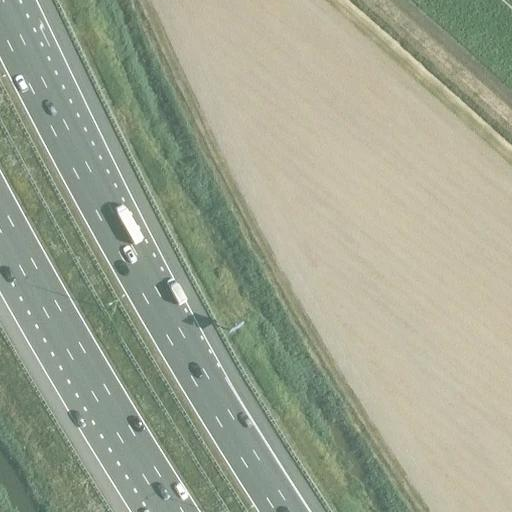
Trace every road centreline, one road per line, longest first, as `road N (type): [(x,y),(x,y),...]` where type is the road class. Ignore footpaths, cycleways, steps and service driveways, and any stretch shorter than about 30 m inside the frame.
road 1 (motorway): [(286,511),(127,252),(0,5)]
road 2 (motorway): [(0,216),(177,511)]
